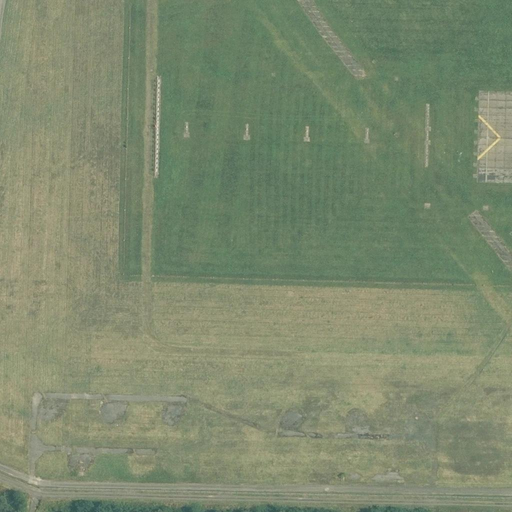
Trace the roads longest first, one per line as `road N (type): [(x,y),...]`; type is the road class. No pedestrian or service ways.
road 1 (track): [(154,0),(152,346),(181,358),(511,369)]
road 2 (track): [(511,510),(44,502),(0,485)]
